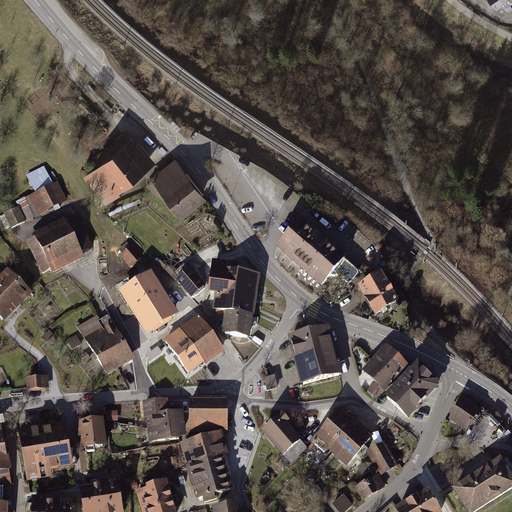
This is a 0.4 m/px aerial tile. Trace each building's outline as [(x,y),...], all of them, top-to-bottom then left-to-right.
[(511,0),(491,0),(502,15),(511,7),(511,0)] [(98,168),(84,179),(105,206),(156,166),(135,139),(130,143),(125,136),(92,161),(98,168)] [(161,194),(181,221),(206,202),(175,161),(150,180),(152,184),(147,188),(155,198),(161,194)] [(35,195),(19,203),(28,222),(66,203),(57,184),(53,186),(44,168),(25,177),(35,195)] [(276,247),(321,287),(347,258),(301,218),(276,247)] [(64,222),(32,238),(33,241),(24,245),(42,281),(51,276),(52,278),(84,263),(81,258),(93,252),(78,222),(66,228),(64,222)] [(120,258),(131,270),(143,259),(133,247),(131,249),(127,244),(118,251),(123,256),(120,258)] [(217,299),(219,299),(229,301),(231,292),(255,296),(258,277),(229,273),(230,264),(215,262),(211,290),(218,291),(217,299)] [(178,279),(177,280),(193,298),(204,288),(184,265),(174,274),(178,279)] [(0,318),(6,324),(33,296),(8,271),(0,279),(0,318)] [(357,286),(375,315),(404,298),(399,288),(393,291),(382,271),(357,286)] [(146,276),(125,289),(150,330),(171,317),(146,276)] [(218,311),(251,316),(252,317),(255,296),(231,292),(229,301),(219,299),(218,311)] [(248,338),(251,316),(218,311),(218,313),(228,315),(225,334),(248,338)] [(98,316),(90,321),(120,369),(134,361),(107,318),(101,322),(98,316)] [(199,317),(165,341),(190,376),(224,351),(199,317)] [(106,378),(120,369),(90,321),(76,329),(106,378)] [(342,376),(330,330),(289,340),(301,387),(342,376)] [(55,339),(49,332),(43,337),(49,344),(55,339)] [(76,336),(68,340),(72,348),(80,345),(76,336)] [(386,348),(375,359),(398,382),(409,370),(386,348)] [(86,353),(81,357),(84,361),(89,358),(86,353)] [(392,388),(398,382),(375,359),(362,373),(374,385),(368,391),(377,399),(390,386),(392,388)] [(419,365),(402,382),(425,404),(439,389),(438,384),(419,365)] [(274,375),(263,378),(267,392),(278,388),(274,375)] [(49,376),(26,377),(27,392),(47,391),(47,388),(49,388),(49,376)] [(402,382),(386,399),(408,420),(425,404),(402,382)] [(481,409),(462,398),(449,420),(467,431),(481,409)] [(227,400),(188,400),(188,432),(227,432),(227,400)] [(167,401),(142,404),(144,418),(146,418),(169,415),(167,401)] [(374,438),(342,410),(313,443),(326,454),(329,451),(348,468),(374,438)] [(117,412),(108,412),(108,421),(117,421),(117,412)] [(183,413),(169,415),(146,418),(149,443),(186,439),(183,413)] [(283,417),(262,435),(283,460),(285,458),(291,464),(307,450),(287,427),(290,425),(283,417)] [(105,419),(75,423),(78,450),(108,446),(105,419)] [(42,422),(29,424),(39,479),(51,476),(50,472),(43,428),(42,422)] [(29,424),(17,426),(26,481),(39,479),(29,424)] [(65,424),(43,428),(50,472),(73,468),(65,424)] [(0,487),(2,487),(11,486),(0,428),(0,427),(0,487)] [(180,447),(183,457),(226,445),(223,434),(180,447)] [(384,443),(367,453),(380,476),(398,465),(384,443)] [(183,457),(186,468),(223,457),(229,455),(226,445),(183,457)] [(186,468),(195,500),(202,498),(204,503),(221,499),(219,493),(232,489),(223,457),(186,468)] [(489,465),(452,489),(466,511),(477,511),(511,490),(511,475),(501,457),(489,465)] [(378,475),(355,488),(363,501),(385,487),(378,475)] [(111,478),(106,479),(111,511),(125,511),(120,481),(112,482),(111,478)] [(93,481),(93,485),(97,511),(111,511),(106,479),(93,481)] [(145,490),(135,493),(140,511),(176,511),(167,481),(144,488),(145,490)] [(97,511),(93,485),(81,487),(84,511),(97,511)] [(440,511),(428,489),(394,509),(396,511),(440,511)] [(344,496),(333,505),(338,511),(345,511),(352,506),(344,496)] [(41,511),(42,497),(32,497),(31,511),(41,511)] [(51,511),(52,497),(42,497),(41,511),(51,511)] [(61,511),(62,497),(52,497),(51,511),(61,511)] [(71,511),(72,498),(62,497),(61,511),(71,511)]
